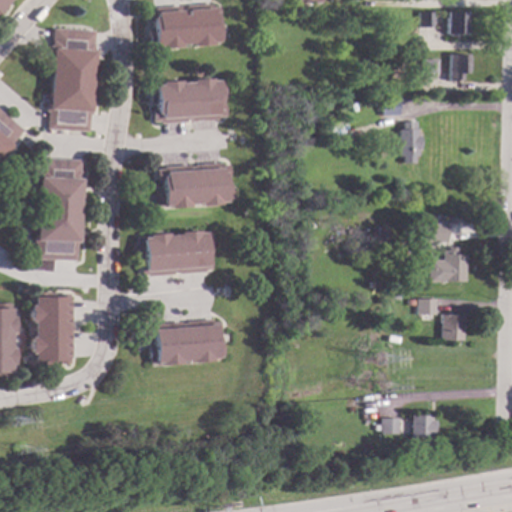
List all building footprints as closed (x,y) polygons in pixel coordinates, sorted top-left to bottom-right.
[(210,6),(216,6),(217,17),(213,17),(213,24),(218,23),(219,41),(209,42),(209,44),(189,46),(189,43),(177,44),(177,47),(158,49),(158,45),(147,46),(145,28),(150,28),(150,25),(149,21),(147,22),(146,11),(152,11),(152,7),(164,6),(178,5),(178,9),(183,8),(183,5),(195,4),(210,3),(210,6)] [(431,27),(415,27),(415,12),(430,12),(431,27)] [(463,13),(462,28),(464,28),(464,35),(443,34),(443,12),(463,13)] [(92,31),(92,39),(86,123),(86,131),(44,129),(44,121),(49,37),(50,28),(92,31)] [(466,74),(460,74),(460,81),(446,80),(446,55),(466,55),(466,74)] [(435,73),(419,73),(420,59),(435,60),(435,73)] [(209,82),(221,81),(222,98),(216,98),(216,105),(221,104),(222,116),(214,117),(215,120),(189,122),(189,119),(183,119),(183,122),(158,124),(157,121),(149,122),(148,110),(153,110),(152,103),(147,104),(145,85),(158,84),(158,82),(177,80),(178,83),(189,82),(189,80),(208,78),(209,82)] [(395,115),(378,116),(378,99),(394,98),(395,115)] [(0,113),(19,130),(1,152),(0,153),(0,113)] [(412,129),(413,129),(414,135),(416,135),(417,150),(414,150),(414,156),(411,156),(411,163),(400,163),(399,156),(396,156),(395,130),(399,130),(399,122),(412,121),(412,129)] [(77,160),(74,229),(73,261),(52,260),(31,259),(35,158),(77,160)] [(218,165),(225,164),(226,176),(221,177),(222,183),(228,182),(229,201),(217,202),(217,205),(198,206),(198,203),(186,204),(186,207),(167,208),(166,205),(154,206),(153,189),(158,188),(158,182),(154,183),(153,170),(161,169),(160,166),(186,164),(186,167),(192,166),(192,164),(218,162),(218,165)] [(442,226),(441,241),(424,241),(424,238),(420,238),(421,229),(424,229),(424,226),(442,226)] [(385,238),(376,238),(376,227),(385,227),(385,238)] [(196,233),(208,232),(209,251),(204,251),(204,258),(208,258),(209,270),(202,270),(202,272),(176,274),(176,272),(170,272),(171,275),(145,277),(145,274),(138,275),(137,263),(140,263),(140,256),(134,257),(133,239),(145,238),(145,234),(165,233),(165,235),(176,234),(176,232),(195,230),(196,233)] [(461,256),(460,281),(440,280),(439,283),(423,282),(424,259),(439,260),(439,255),(461,256)] [(46,293),(52,293),(52,297),(53,297),(56,297),(56,294),(66,294),(66,301),(68,301),(68,313),(68,346),(67,364),(57,364),(57,361),(53,361),(53,365),(47,365),(47,366),(47,367),(30,367),(30,353),(27,353),(27,337),(29,337),(29,322),(26,322),(26,306),(29,306),(29,292),(46,292),(46,293)] [(411,299),(411,307),(403,306),(404,299),(411,299)] [(432,314),(413,314),(413,299),(432,299),(432,314)] [(7,316),(10,316),(10,333),(7,333),(7,348),(10,348),(10,364),(7,365),(7,378),(0,378),(0,303),(7,303),(7,316)] [(460,315),(459,341),(437,340),(437,314),(460,315)] [(209,322),(218,322),(218,331),(214,332),(214,339),(220,339),(221,357),(209,358),(209,361),(190,363),(190,360),(178,361),(178,364),(159,366),(159,362),(147,363),(145,345),(151,345),(150,337),(146,337),(146,327),(153,327),(152,324),(178,322),(179,324),(184,323),(184,321),(209,319),(209,322)] [(426,421),(432,421),(432,428),(430,428),(430,437),(408,436),(408,415),(426,415),(426,421)] [(395,433),(376,433),(377,417),(396,417),(395,433)]
